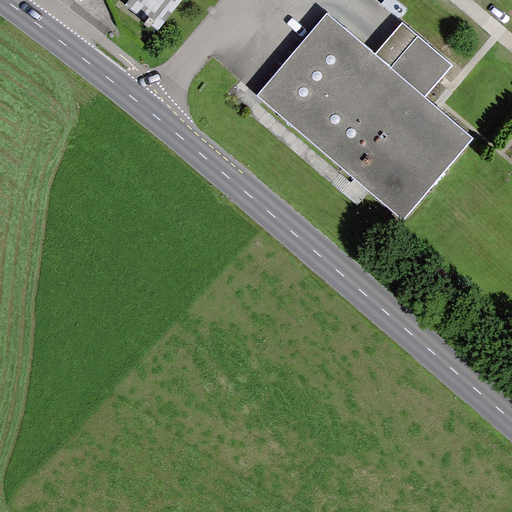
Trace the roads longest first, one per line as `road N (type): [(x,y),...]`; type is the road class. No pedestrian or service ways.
road 1 (primary): [(511,423),(150,112)]
road 2 (primary): [(150,112),(4,0)]
road 3 (residential): [(242,0),(150,112)]
